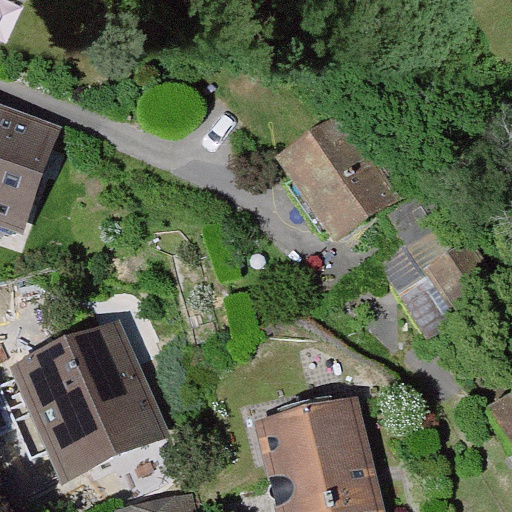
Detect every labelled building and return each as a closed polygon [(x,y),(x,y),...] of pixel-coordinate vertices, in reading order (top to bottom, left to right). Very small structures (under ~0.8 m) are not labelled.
[(62,139),(0,117),(0,230),(26,240),(62,139)] [(330,247),(376,217),(394,205),(340,123),(276,164),(330,247)] [(411,194),(394,205),(376,217),(392,241),(380,248),(387,258),(375,266),(427,346),(485,308),(411,194)] [(115,328),(17,372),(66,479),(163,435),(115,328)] [(511,406),(492,418),(511,453),(511,406)] [(373,511),(359,451),(350,410),(259,431),(278,511),(373,511)]
